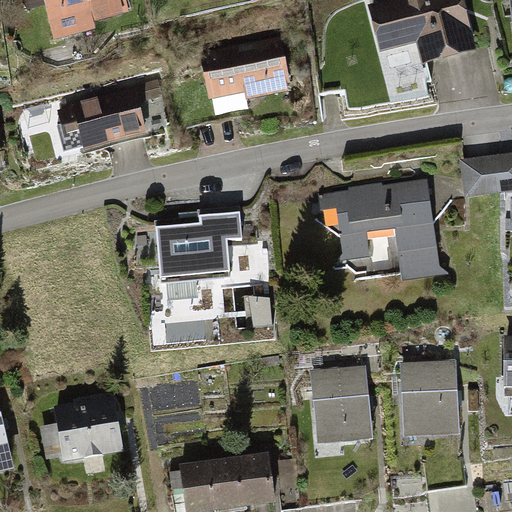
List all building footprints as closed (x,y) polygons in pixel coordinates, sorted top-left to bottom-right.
[(135,0),(58,0),(69,37),(140,16),(135,0)] [(474,0),(398,0),(377,5),(390,55),(429,45),(434,66),(488,53),(474,0)] [(293,43),(216,58),(226,110),(304,95),(293,43)] [(159,139),(147,92),(70,112),(76,135),(94,130),(101,154),(159,139)] [(0,124),(0,177),(15,172),(0,124)] [(511,158),(473,165),(479,204),(511,198),(511,158)] [(451,278),(439,181),(328,195),(330,216),(349,214),(356,265),(381,262),(378,236),(409,232),(416,283),(451,278)] [(214,226),(168,229),(172,286),(247,281),(244,246),(261,245),(259,214),(214,217),(214,226)] [(256,294),(257,321),(276,321),(275,293),(256,294)] [(466,361),(409,366),(416,444),(473,439),(466,361)] [(375,367),(320,374),(329,451),(385,444),(375,367)] [(125,398),(60,411),(71,465),(136,451),(125,398)] [(12,417),(0,420),(0,479),(26,473),(12,417)] [(240,458),(246,504),(274,501),(267,455),(240,458)] [(246,504),(240,458),(210,462),(217,508),(246,504)] [(217,508),(210,462),(184,466),(190,511),(217,508)]
